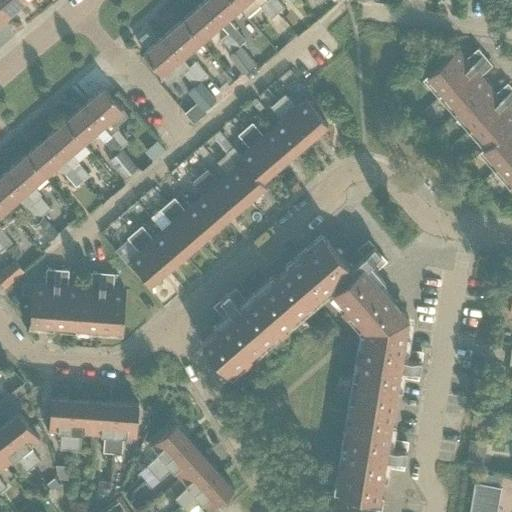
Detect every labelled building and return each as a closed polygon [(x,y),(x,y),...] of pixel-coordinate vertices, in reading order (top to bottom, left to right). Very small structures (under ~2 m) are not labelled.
[(0,0),(0,5),(7,14),(24,0),(0,0)] [(233,0),(203,0),(202,2),(220,23),(239,6),(233,0)] [(273,16),(278,12),(267,0),(265,0),(262,3),(273,16)] [(267,0),(278,12),(286,5),(282,0),(267,0)] [(202,2),(187,15),(182,19),(201,40),(220,23),(202,2)] [(182,19),(163,35),(181,56),(201,40),(182,19)] [(228,32),(239,45),(247,39),(236,26),(228,32)] [(223,37),(234,50),(239,45),(228,32),(223,37)] [(174,69),(178,74),(182,71),(193,84),(200,78),(189,66),(181,56),(163,35),(143,52),(165,77),(174,69)] [(245,71),(255,62),(241,46),(231,55),(245,71)] [(427,74),(442,93),(485,56),(478,47),(466,57),(458,48),(427,74)] [(493,64),(485,56),(442,93),(457,110),(488,83),(481,74),(493,64)] [(201,79),(207,74),(196,60),(189,66),(200,78),(201,79)] [(205,109),(216,100),(201,82),(189,91),(205,109)] [(496,92),(488,83),(457,110),(472,127),(511,92),(511,86),(508,82),(496,92)] [(103,87),(83,104),(101,125),(109,134),(117,127),(115,125),(127,115),(103,87)] [(511,107),(511,92),(472,127),(487,144),(482,148),(483,149),(511,124),(511,110),(510,109),(511,107)] [(278,99),(311,138),(328,123),(306,98),(296,106),(285,93),(278,99)] [(256,97),(251,101),(258,109),(263,105),(256,97)] [(273,126),(295,151),(311,138),(278,99),(271,106),(282,119),(273,126)] [(104,140),(106,139),(105,138),(109,134),(101,125),(83,104),(64,121),(82,142),(95,130),(104,140)] [(45,137),(82,181),(91,174),(71,151),(82,142),(64,121),(45,137)] [(245,127),(278,166),(295,151),(273,126),(263,134),(252,121),(245,127)] [(511,124),(483,149),(498,166),(511,154),(511,124)] [(109,134),(120,147),(129,139),(117,127),(109,134)] [(240,154),(262,179),(278,166),(245,127),(238,134),(249,147),(240,154)] [(105,138),(117,151),(120,147),(109,134),(105,138)] [(58,163),(78,185),(82,181),(45,137),(26,154),(44,175),(58,163)] [(227,173),(249,199),(266,184),(262,179),(240,154),(233,146),(225,152),(236,165),(227,173)] [(125,176),(139,165),(123,147),(110,159),(125,176)] [(6,170),(25,191),(44,175),(26,154),(6,170)] [(511,154),(498,166),(511,182),(511,154)] [(218,181),(207,168),(200,174),(233,213),(249,199),(227,173),(218,181)] [(0,201),(5,208),(13,201),(17,198),(25,207),(27,205),(38,218),(43,213),(33,201),(25,191),(6,170),(0,175),(0,201)] [(233,213),(200,174),(193,180),(204,193),(195,201),(216,227),(233,213)] [(88,211),(101,200),(85,182),(73,193),(88,211)] [(33,201),(43,213),(51,207),(39,194),(33,201)] [(174,196),(167,202),(200,241),(216,227),(195,201),(186,209),(174,196)] [(12,242),(0,227),(0,212),(5,208),(0,201),(0,240),(5,247),(12,242)] [(200,241),(167,202),(160,209),(171,222),(162,229),(184,255),(200,241)] [(59,233),(44,216),(34,225),(48,242),(59,233)] [(184,255),(162,229),(153,237),(142,224),(134,230),(167,269),(184,255)] [(167,269),(134,230),(127,237),(138,250),(129,258),(150,283),(167,269)] [(324,235),(202,341),(228,372),(351,266),(324,235)] [(370,263),(381,253),(374,245),(363,255),(370,263)] [(0,278),(6,285),(24,269),(15,258),(0,270),(0,278)] [(362,326),(394,299),(363,263),(331,290),(362,326)] [(33,282),(30,323),(53,324),(57,268),(46,267),(45,283),(33,282)] [(53,324),(76,326),(79,285),(68,285),(69,269),(57,268),(53,324)] [(76,326),(99,328),(103,271),(92,271),(91,286),(79,285),(76,326)] [(103,271),(99,328),(123,330),(126,289),(113,288),(114,272),(103,271)] [(238,303),(228,292),(220,299),(230,310),(238,303)] [(400,367),(402,356),(408,316),(401,307),(393,314),(389,312),(366,331),(364,331),(353,400),(394,406),(400,367)] [(400,367),(420,370),(422,359),(402,356),(400,367)] [(61,431),(60,448),(70,449),(73,398),(51,396),(49,430),(61,431)] [(95,399),(73,398),(70,449),(79,449),(80,432),(92,433),(95,399)] [(116,401),(95,399),(92,433),(104,434),(103,451),(113,452),(116,401)] [(354,494),(352,505),(382,510),(384,498),(379,497),(385,457),(387,446),(394,406),(353,400),(339,491),(354,494)] [(139,403),(116,401),(113,452),(122,452),(124,435),(136,436),(139,403)] [(2,425),(33,466),(40,460),(30,446),(40,438),(19,412),(2,425)] [(146,465),(153,472),(190,438),(175,422),(150,444),(159,454),(146,465)] [(15,458),(25,471),(33,466),(2,425),(0,426),(0,458),(5,465),(15,458)] [(480,458),(481,458),(484,438),(471,436),(467,455),(466,455),(464,465),(478,467),(480,458)] [(172,468),(180,477),(205,454),(190,438),(153,472),(159,479),(172,468)] [(407,449),(387,446),(385,457),(405,460),(407,449)] [(175,497),(181,504),(219,470),(205,454),(180,477),(188,486),(175,497)] [(68,466),(56,466),(60,479),(67,479),(68,466)] [(234,487),(219,470),(181,504),(188,511),(201,500),(209,509),(212,507),(220,500),(234,487)] [(54,477),(47,482),(51,489),(59,483),(54,477)] [(494,511),(500,487),(475,482),(469,511),(494,511)] [(220,500),(212,507),(215,511),(218,511),(225,506),(220,500)]
